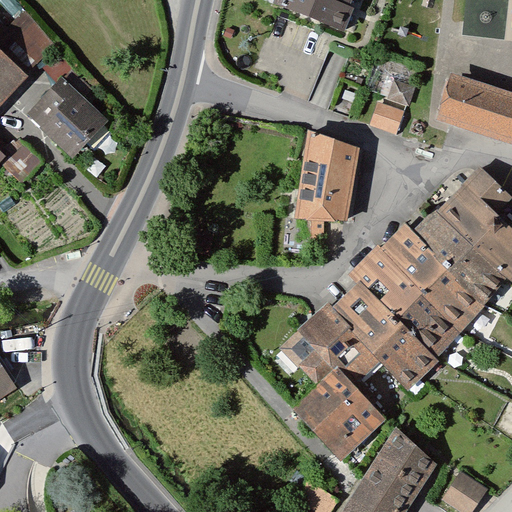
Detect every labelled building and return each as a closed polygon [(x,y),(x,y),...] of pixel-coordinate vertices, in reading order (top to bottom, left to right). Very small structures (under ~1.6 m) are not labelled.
[(275,0),(274,3),(345,31),(354,8),(350,6),(352,0),(275,0)] [(0,105),(28,76),(0,49),(0,105)] [(511,92),(452,73),(437,118),(511,141),(511,92)] [(107,119),(60,75),(24,113),(72,157),(107,119)] [(402,129),(406,106),(378,101),(374,124),(402,129)] [(361,148),(308,130),(294,219),(348,223),(361,148)] [(511,193),(480,163),(439,207),(434,202),(415,223),(405,214),(383,238),(379,235),(339,276),(349,285),(335,300),(328,293),(294,329),(297,332),(280,349),(317,386),(293,410),(341,457),(379,417),(345,384),(381,348),(409,375),(424,360),(421,357),(506,268),(511,273),(511,193)] [(187,228),(182,248),(208,253),(212,233),(187,228)] [(0,362),(0,399),(17,388),(0,362)] [(407,511),(440,462),(394,432),(341,511),(407,511)] [(461,467),(443,497),(467,511),(472,511),(490,485),(461,467)] [(299,495),(328,511),(331,511),(340,497),(308,479),(299,495)]
